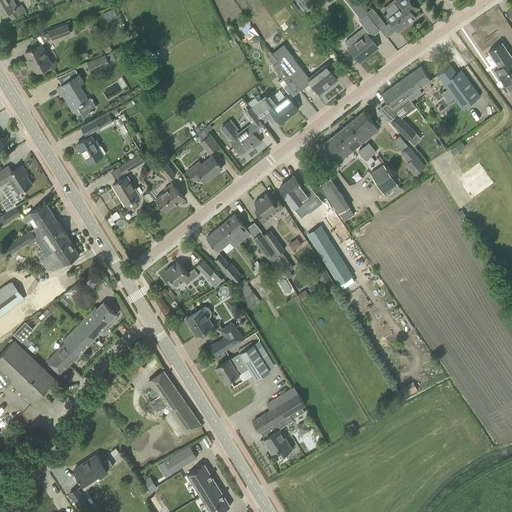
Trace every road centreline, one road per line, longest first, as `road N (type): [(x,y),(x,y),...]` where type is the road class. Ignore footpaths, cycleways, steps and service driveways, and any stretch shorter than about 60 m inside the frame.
road 1 (residential): [(121,275),(492,0)]
road 2 (tertiary): [(121,275),(0,76)]
road 3 (unclassified): [(13,511),(94,369),(140,325)]
road 4 (tertiary): [(267,511),(148,319)]
